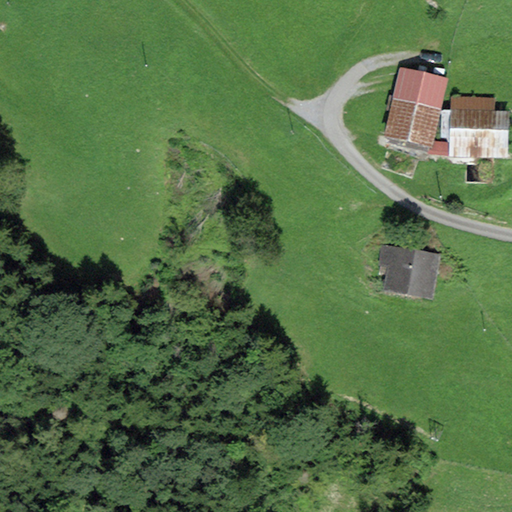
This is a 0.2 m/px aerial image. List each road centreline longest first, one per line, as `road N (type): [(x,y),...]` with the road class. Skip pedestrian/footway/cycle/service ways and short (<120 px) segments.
road 1 (track): [(413,53),(360,69),(336,101),(333,118),(355,163),(427,215),(511,232)]
road 2 (track): [(333,118),(272,92),(181,0)]
